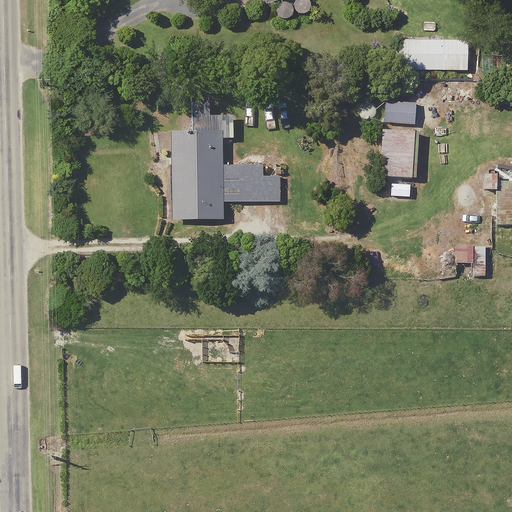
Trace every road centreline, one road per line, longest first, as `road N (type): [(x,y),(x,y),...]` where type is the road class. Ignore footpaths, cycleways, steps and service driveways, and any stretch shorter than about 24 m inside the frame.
road 1 (unclassified): [(0,0),(12,511)]
road 2 (unknown): [(146,0),(65,46),(1,66)]
